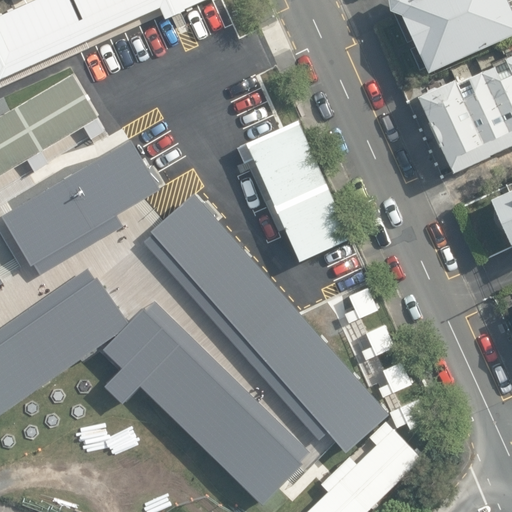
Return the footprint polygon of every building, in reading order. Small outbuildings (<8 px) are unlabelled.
[(404,17),(431,75),(511,38),(511,6),(509,0),(391,0),(393,13),(404,17)] [(458,81),(421,98),(456,175),(494,158),(493,157),(511,148),(511,58),(508,60),(511,67),(511,77),(504,82),(497,67),(471,80),(478,94),(467,99),(458,81)] [(41,273),(124,225),(117,214),(144,199),(162,188),(132,139),(3,215),(25,253),(32,265),(35,263),(41,273)] [(338,350),(196,191),(163,220),(151,230),(153,232),(144,241),(319,438),(328,430),(347,452),(393,412),(338,350)] [(511,192),(493,201),(511,243),(511,192)] [(0,415),(120,332),(130,322),(97,276),(95,278),(88,268),(0,328),(0,415)] [(130,322),(120,332),(104,348),(123,367),(105,385),(124,403),(141,384),(264,503),(304,462),(302,460),(311,451),(155,300),(147,309),(145,306),(130,322)]
